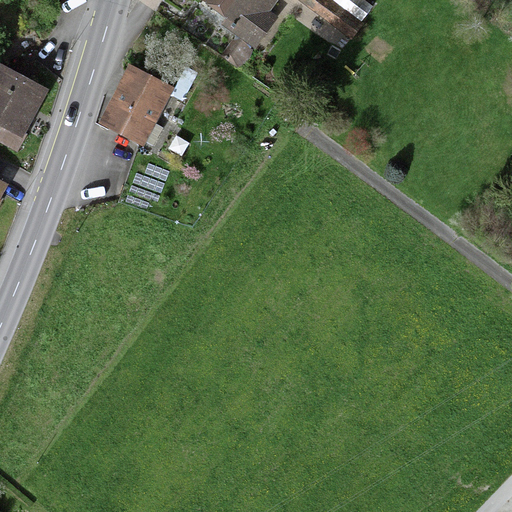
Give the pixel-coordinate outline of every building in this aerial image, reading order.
[(239,33),(223,56),(237,66),(247,58),(254,43),(273,18),(265,12),(273,0),(211,0),(230,14),(224,22),(239,33)] [(362,23),(330,0),(302,0),(352,37),(362,23)] [(20,131),(28,117),(30,118),(36,107),(34,106),(42,91),(28,84),(35,70),(29,66),(16,77),(0,68),(0,120),(17,130),(9,144),(17,148),(25,134),(20,131)] [(196,74),(185,68),(172,94),(182,99),(196,74)] [(133,73),(108,122),(139,138),(165,89),(133,73)]
